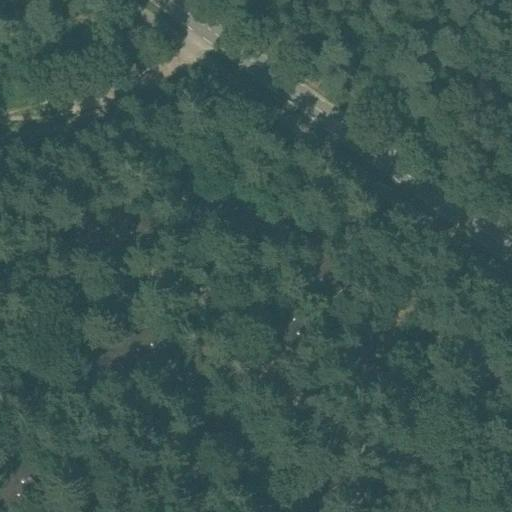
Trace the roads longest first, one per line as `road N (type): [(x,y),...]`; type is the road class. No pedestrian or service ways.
road 1 (tertiary): [(511,254),(153,0)]
road 2 (track): [(0,118),(202,63)]
